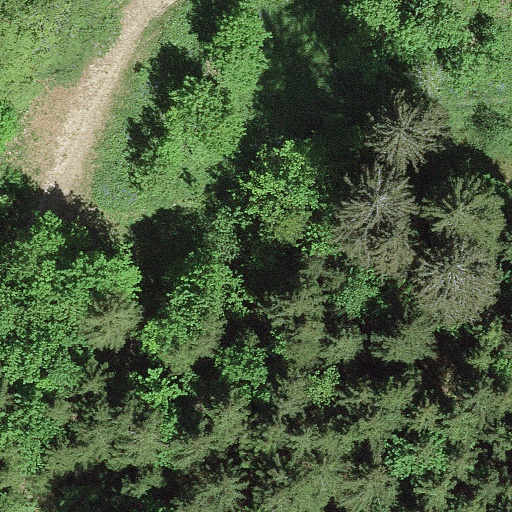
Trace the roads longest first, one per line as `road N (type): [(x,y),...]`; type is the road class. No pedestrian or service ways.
road 1 (track): [(511,105),(356,133),(291,163),(185,232),(143,246),(106,237),(77,215),(60,181)]
road 2 (track): [(60,181),(86,90),(166,0)]
